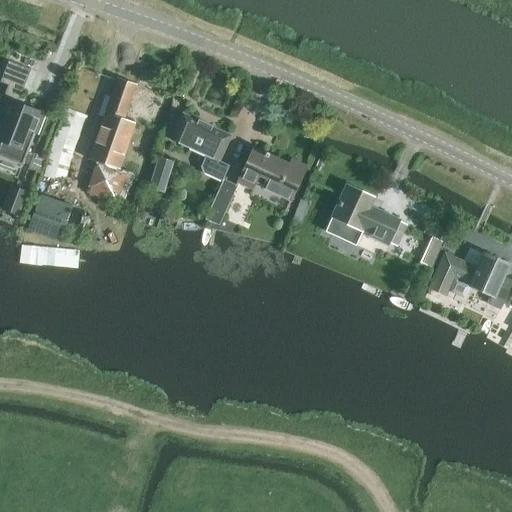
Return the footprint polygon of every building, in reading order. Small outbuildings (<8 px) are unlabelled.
[(0,156),(23,165),(43,112),(18,102),(30,70),(9,61),(0,82),(8,85),(0,106),(0,141),(1,142),(0,144),(0,156)] [(89,159),(94,161),(119,170),(122,160),(135,123),(124,119),(136,84),(117,78),(98,132),(92,151),(89,159)] [(210,131),(196,125),(198,121),(183,114),(171,140),(205,156),(201,165),(204,173),(222,182),(223,180),(229,165),(219,161),(230,136),(212,128),(210,131)] [(63,122),(56,137),(76,143),(82,130),(63,122)] [(265,153),(253,148),(238,182),(253,189),(259,175),(266,179),(262,187),(291,200),(306,166),(291,159),(289,164),(276,158),(274,161),(267,157),(269,153),(266,151),(265,153)] [(50,153),(44,176),(55,179),(60,180),(61,176),(65,177),(71,159),(50,153)] [(172,162),(158,158),(149,187),(163,191),(172,162)] [(94,161),(84,191),(125,206),(135,175),(119,170),(94,161)] [(220,226),(237,186),(223,180),(222,182),(206,220),(220,226)] [(18,216),(28,191),(11,185),(2,210),(18,216)] [(388,245),(400,220),(370,206),(374,197),(346,185),(332,217),(326,231),(356,245),(361,233),(388,245)] [(432,237),(420,263),(432,268),(444,242),(432,237)] [(445,253),(429,289),(445,296),(454,277),(470,285),(470,286),(493,297),(490,304),(500,309),(511,283),(511,281),(502,277),(508,264),(484,253),(477,270),(471,268),(472,266),(445,253)]
